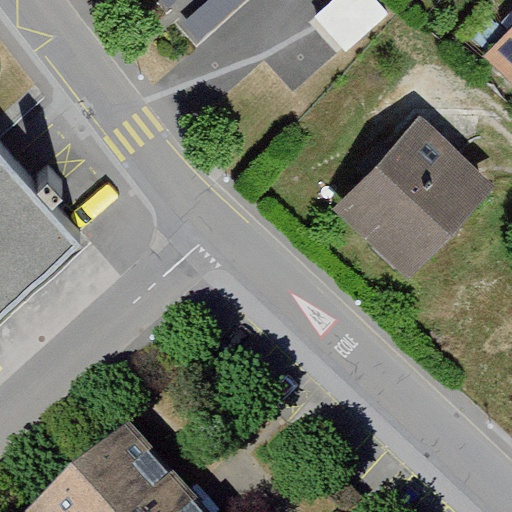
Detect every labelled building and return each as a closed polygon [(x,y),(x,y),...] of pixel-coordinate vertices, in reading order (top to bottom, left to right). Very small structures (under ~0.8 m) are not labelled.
[(236,0),(163,0),(195,36),(236,0)] [(360,0),(344,0),(313,29),(345,64),(386,27),(360,0)] [(511,38),(482,72),(511,99),(511,38)] [(416,128),(336,219),(417,290),(497,199),(416,128)] [(0,306),(81,233),(0,146),(0,306)] [(190,511),(128,446),(57,511),(190,511)]
